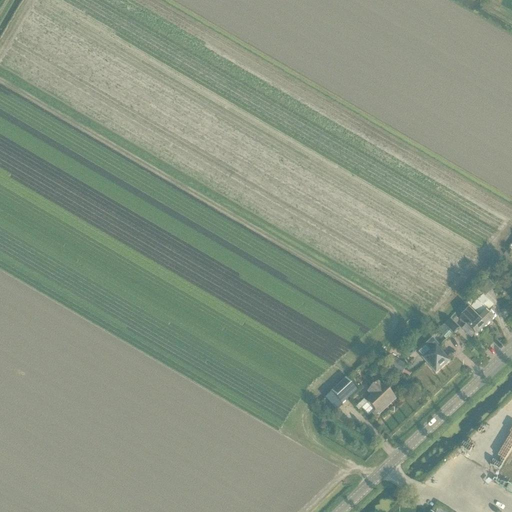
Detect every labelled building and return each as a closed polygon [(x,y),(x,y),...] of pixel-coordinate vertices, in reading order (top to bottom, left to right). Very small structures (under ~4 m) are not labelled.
[(472,315),(473,314),(475,312),(481,317),(479,320),(478,320),(485,327),(494,318),(488,313),(494,306),(484,297),(490,290),(488,288),(492,284),(491,282),(495,278),(490,273),(483,282),(482,281),(478,287),(477,290),(478,291),(464,305),(465,305),(464,307),(472,315)] [(479,320),(473,314),(472,315),(464,307),(460,311),(465,315),(460,320),(477,336),(485,327),(478,320),(479,320)] [(460,330),(451,321),(447,325),(456,334),(460,330)] [(457,340),(465,345),(468,340),(461,335),(457,340)] [(426,346),(419,353),(423,357),(422,359),(436,375),(450,362),(438,347),(439,346),(433,339),(432,340),(425,345),(426,346)] [(407,366),(390,356),(384,366),(402,376),(407,366)] [(466,363),(446,372),(452,386),(472,377),(466,363)] [(340,403),(340,402),(342,405),(357,391),(346,379),(331,393),(331,394),(340,403)] [(367,404),(362,409),(369,417),(374,411),(378,415),(388,406),(389,406),(396,400),(379,382),(377,384),(372,379),(365,385),(370,390),(367,393),(371,397),(366,402),(367,404)] [(331,394),(325,399),(336,411),(342,405),(340,402),(340,403),(331,394)]
